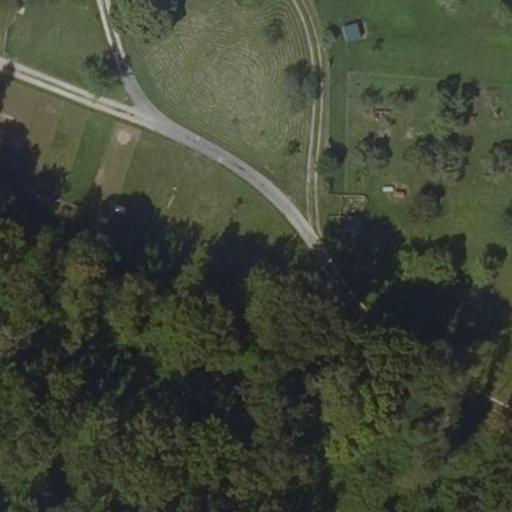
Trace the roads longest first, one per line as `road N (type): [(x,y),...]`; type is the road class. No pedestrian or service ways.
road 1 (track): [(325,110),(318,240),(377,321),(511,408)]
road 2 (track): [(318,240),(230,163),(153,120),(125,72),(101,0)]
road 3 (track): [(153,120),(0,66)]
